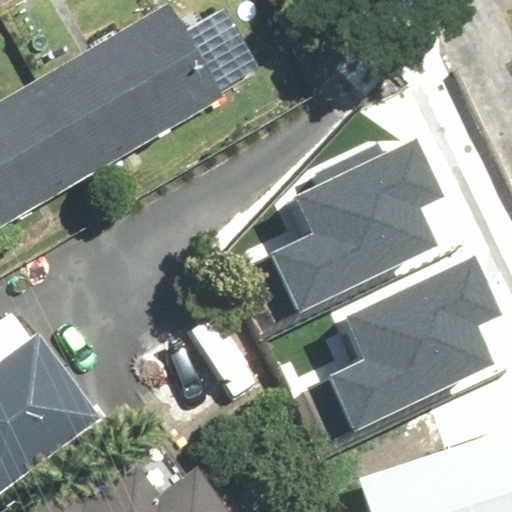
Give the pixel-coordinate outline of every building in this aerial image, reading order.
[(213,0),(157,0),(0,90),(0,225),(258,77),(213,0)] [(278,262),(298,306),(436,245),(421,211),(443,201),(416,142),(282,202),(303,251),(278,262)] [(338,377),(358,421),(496,360),(480,326),(503,316),(476,257),(342,317),(363,365),(338,377)] [(203,295),(129,359),(190,428),(264,364),(203,295)] [(43,314),(0,348),(0,497),(116,405),(43,314)] [(511,511),(511,431),(364,474),(375,511),(511,511)] [(29,511),(235,511),(200,466),(166,491),(143,462),(103,492),(86,469),(29,511)]
